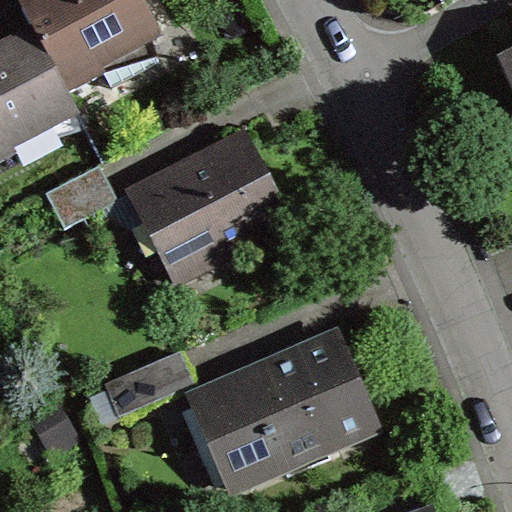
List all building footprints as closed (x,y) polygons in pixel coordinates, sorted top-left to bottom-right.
[(153,35),(134,0),(39,0),(23,9),(37,36),(67,93),(103,74),(111,89),(159,63),(148,37),(153,35)] [(0,55),(0,162),(30,147),(23,134),(74,107),(67,93),(37,36),(0,55)] [(129,195),(176,284),(292,224),(245,135),(129,195)] [(100,167),(47,195),(65,230),(118,202),(100,167)] [(191,401),(232,495),(378,431),(337,338),(191,401)] [(180,354),(106,386),(120,418),(194,386),(180,354)]
